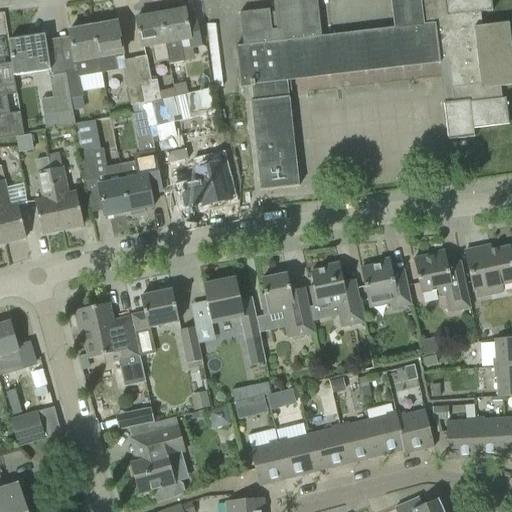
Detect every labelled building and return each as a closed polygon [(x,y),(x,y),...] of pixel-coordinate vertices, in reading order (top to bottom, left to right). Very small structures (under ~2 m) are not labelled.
[(274,0),(276,14),(268,15),(267,10),(237,14),(237,15),(239,15),(243,50),(234,51),(234,48),(233,48),(235,68),(238,89),(248,87),(259,169),(261,189),(259,189),(259,191),(299,186),(298,185),(296,185),(284,79),(437,61),(438,63),(448,62),(453,103),(443,104),(447,141),(474,138),(474,136),(473,136),(473,129),(508,125),(505,98),(504,98),(504,99),(501,99),(499,87),(511,85),(511,57),(508,24),(481,27),(480,12),(491,11),(491,12),(492,12),(490,0),(442,0),(418,3),(418,0),(391,0),(396,30),(319,39),(314,0),(274,0)] [(168,61),(167,61),(168,65),(183,62),(179,41),(189,39),(190,47),(201,45),(196,20),(187,22),(185,10),(160,15),(168,61)] [(154,63),(167,61),(168,61),(160,15),(135,19),(140,48),(151,46),(154,63)] [(117,23),(92,27),(101,74),(116,71),(114,56),(122,54),(117,23)] [(65,72),(65,75),(69,99),(81,97),(78,78),(101,74),(92,27),(68,31),(74,63),(75,63),(77,70),(65,72)] [(44,35),(8,41),(8,43),(12,63),(14,77),(50,71),(47,55),(44,35)] [(145,57),(135,59),(144,102),(144,103),(144,105),(159,102),(156,81),(150,81),(145,57)] [(144,102),(135,59),(122,62),(128,88),(130,105),(144,103),(144,102)] [(0,88),(4,88),(15,86),(13,77),(14,77),(12,63),(0,64),(0,88)] [(69,99),(65,75),(49,77),(53,98),(40,100),(44,130),(57,127),(57,129),(74,127),(69,99)] [(15,86),(4,88),(6,96),(16,95),(15,86)] [(0,139),(23,136),(19,113),(0,115),(0,139)] [(195,172),(199,187),(204,206),(230,200),(213,133),(190,139),(195,158),(201,156),(205,170),(195,172)] [(18,155),(33,152),(30,137),(16,139),(18,155)] [(162,192),(157,166),(152,140),(139,143),(141,153),(132,155),(133,162),(119,165),(128,213),(129,217),(144,214),(143,210),(153,208),(150,194),(162,192)] [(47,155),(62,230),(83,226),(76,194),(68,196),(59,152),(47,155)] [(80,154),(84,181),(96,180),(92,152),(80,154)] [(41,235),(62,230),(47,159),(34,162),(42,201),(34,203),(41,235)] [(128,213),(119,165),(102,168),(105,186),(98,187),(104,218),(128,213)] [(0,167),(0,166),(0,223),(5,243),(25,238),(18,206),(17,204),(16,204),(10,206),(4,181),(3,181),(0,167)] [(511,283),(511,253),(509,251),(509,247),(483,253),(482,248),(465,252),(469,271),(473,291),(476,291),(477,297),(501,292),(500,286),(511,283)] [(412,274),(417,297),(438,292),(439,298),(446,297),(449,313),(470,309),(466,289),(462,270),(448,272),(444,251),(431,254),(432,255),(413,259),(416,273),(412,274)] [(360,269),(364,288),(368,309),(389,305),(390,311),(411,306),(408,290),(404,271),(392,273),(389,263),(360,269)] [(323,270),(310,273),(313,288),(309,288),(313,308),(331,304),(332,309),(335,308),(340,329),(364,324),(358,300),(354,280),(342,283),(338,264),(323,267),(323,270)] [(310,316),(306,296),(304,289),(290,292),(286,275),(260,280),(264,295),(260,296),(264,316),(281,313),(282,321),(286,320),(291,339),(314,334),(310,316)] [(260,338),(251,298),(240,301),(235,279),(202,286),(211,324),(238,318),(243,341),(260,338)] [(130,315),(131,317),(138,358),(155,355),(150,328),(178,322),(171,291),(140,297),(143,313),(130,315)] [(138,358),(131,317),(128,318),(130,325),(113,328),(108,304),(74,311),(78,327),(81,327),(87,359),(109,354),(111,364),(138,358)] [(0,371),(36,361),(30,342),(17,346),(10,322),(0,325),(0,371)] [(198,344),(194,328),(178,332),(185,365),(201,361),(198,344)] [(493,366),(493,369),(511,367),(511,338),(494,340),(494,344),(480,344),(481,367),(493,366)] [(422,358),(424,367),(436,364),(434,356),(422,358)] [(404,369),(407,381),(416,379),(413,366),(404,369)] [(511,367),(493,369),(494,378),(496,378),(497,398),(511,396),(511,367)] [(358,380),(362,398),(370,396),(366,378),(358,380)] [(330,382),(332,391),(345,388),(342,379),(330,382)] [(267,383),(253,386),(256,398),(264,397),(269,395),(267,383)] [(430,385),(430,397),(440,397),(440,384),(430,385)] [(292,391),(279,394),(283,408),(296,405),(292,391)] [(235,404),(239,419),(250,416),(246,401),(235,404)] [(229,405),(213,409),(215,421),(221,425),(233,422),(229,405)] [(365,411),(367,420),(376,458),(390,455),(389,453),(403,449),(404,449),(396,415),(397,415),(396,413),(393,414),(391,405),(365,411)] [(436,408),(432,408),(432,409),(433,420),(448,419),(447,407),(436,408)] [(150,408),(122,414),(126,430),(154,424),(150,408)] [(406,412),(397,415),(396,415),(404,449),(403,449),(404,455),(405,455),(405,453),(419,449),(419,451),(433,448),(424,412),(407,416),(406,412)] [(19,447),(45,440),(38,413),(11,420),(19,447)] [(195,414),(182,417),(184,423),(197,420),(195,414)] [(483,418),(474,419),(476,457),(491,456),(491,458),(505,457),(503,420),(484,421),(483,418)] [(476,457),(474,419),(466,419),(466,422),(446,423),(448,461),(462,460),(462,458),(476,457)] [(511,419),(503,420),(505,457),(511,456),(511,419)] [(367,420),(339,427),(348,463),(363,459),(363,461),(376,458),(367,420)] [(130,465),(138,495),(153,491),(156,504),(185,494),(182,484),(180,483),(175,484),(167,456),(184,451),(178,427),(131,440),(137,463),(130,465)] [(348,463),(339,427),(308,434),(318,472),(335,468),(334,466),(348,463)] [(318,472),(308,434),(277,442),(286,478),(300,474),(301,476),(318,472)] [(286,478),(277,442),(249,449),(258,487),(272,483),(272,482),(286,478)] [(0,511),(27,511),(17,483),(2,488),(0,480),(0,511)] [(442,511),(437,500),(422,506),(418,498),(394,509),(395,511),(442,511)] [(263,511),(263,499),(225,502),(225,511),(263,511)] [(181,506),(182,511),(194,511),(191,503),(181,506)]
